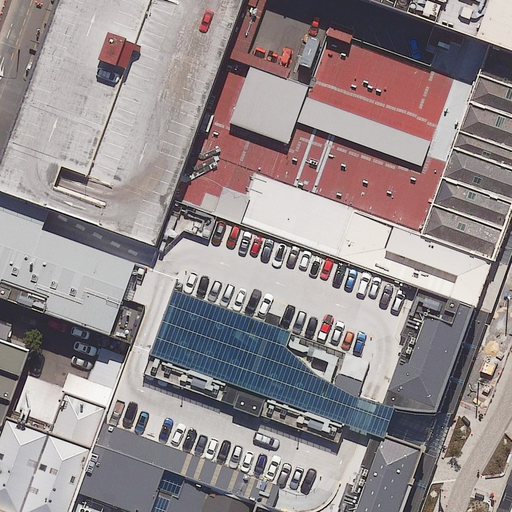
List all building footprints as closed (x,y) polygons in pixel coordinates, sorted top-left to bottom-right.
[(53,0),(39,39),(20,93),(0,148),(0,194),(157,250),(174,203),(192,151),(206,113),(216,84),(225,59),(246,0),(53,0)] [(511,0),(361,0),(362,0),(405,16),(435,26),(446,30),(491,46),(511,53),(511,0)] [(477,311),(496,259),(424,233),(434,205),(443,180),(450,182),(511,204),(511,169),(481,159),(454,149),(460,132),(470,104),(480,78),(484,66),(491,46),(446,30),(433,66),(331,29),(309,89),(283,80),(270,75),(249,68),(247,67),(232,62),(225,59),(216,84),(206,113),(192,151),(174,203),(417,290),(477,311)] [(511,89),(511,53),(491,46),(484,66),(480,78),(511,89)] [(511,89),(480,78),(470,104),(511,118),(511,89)] [(511,118),(470,104),(460,132),(511,150),(511,118)] [(511,150),(460,132),(454,149),(481,159),(511,169),(511,150)] [(506,231),(511,213),(511,204),(450,182),(443,180),(434,205),(506,231)] [(157,250),(0,194),(0,299),(46,315),(123,343),(157,250)] [(157,250),(123,343),(132,346),(116,391),(105,423),(72,511),(404,511),(432,437),(477,311),(417,290),(174,203),(157,250)] [(506,231),(434,205),(424,233),(496,259),(506,231)] [(0,442),(24,376),(32,353),(0,341),(0,442)] [(0,511),(24,511),(68,392),(24,376),(0,442),(0,511)] [(73,376),(68,392),(24,511),(72,511),(105,423),(116,391),(73,376)]
